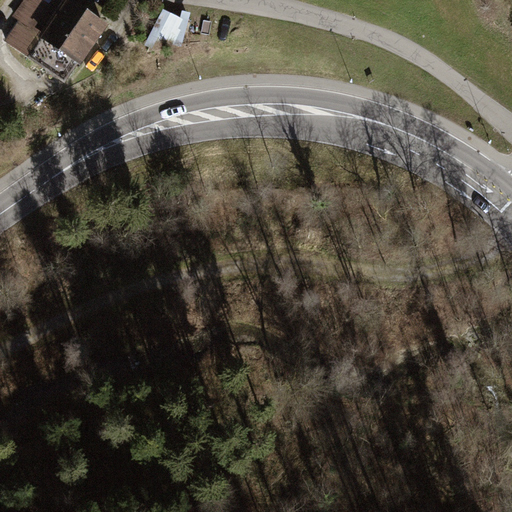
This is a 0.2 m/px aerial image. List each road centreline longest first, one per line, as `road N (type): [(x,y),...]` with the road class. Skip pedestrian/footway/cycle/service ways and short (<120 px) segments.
road 1 (secondary): [(511,210),(419,146),(378,129),(306,110),(255,109),(117,139),(0,215)]
road 2 (track): [(511,238),(374,269),(275,261),(155,281),(0,362)]
road 3 (residential): [(231,0),(290,9),(396,43),(511,128)]
